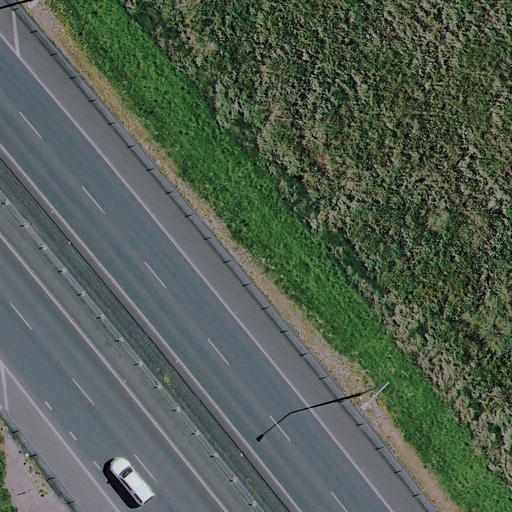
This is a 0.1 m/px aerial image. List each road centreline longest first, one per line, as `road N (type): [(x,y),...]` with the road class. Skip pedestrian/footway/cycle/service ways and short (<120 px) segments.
road 1 (motorway): [(0,95),(321,511)]
road 2 (motorway): [(159,511),(0,307)]
